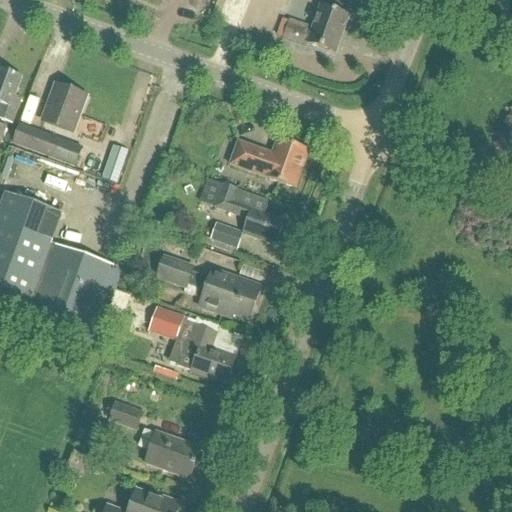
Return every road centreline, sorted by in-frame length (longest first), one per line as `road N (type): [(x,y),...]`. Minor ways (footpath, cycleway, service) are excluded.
road 1 (tertiary): [(243,511),(376,135)]
road 2 (tertiary): [(376,135),(5,0)]
road 3 (unclassified): [(511,185),(376,135)]
road 4 (tertiary): [(376,135),(424,0)]
